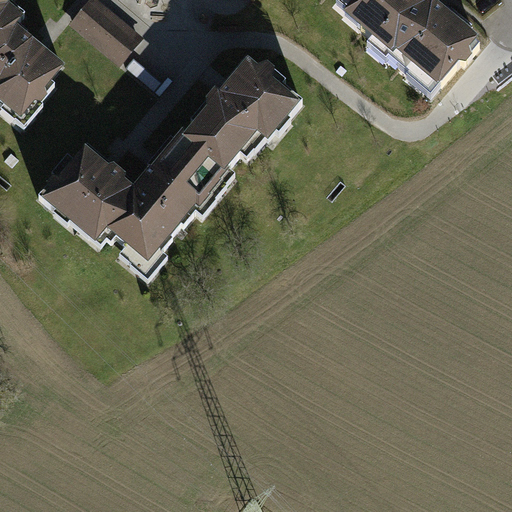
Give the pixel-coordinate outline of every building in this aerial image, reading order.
[(0,0),(0,21),(12,7),(10,6),(14,0),(0,0)] [(347,0),(356,7),(352,12),(366,25),(386,0),(393,0),(397,2),(398,0),(347,0)] [(437,8),(427,0),(398,0),(397,2),(393,0),(386,0),(366,25),(360,31),(392,58),(397,52),(416,68),(413,73),(429,86),(433,82),(441,89),(462,65),(465,68),(479,50),(467,40),(471,36),(446,14),(443,18),(435,11),(437,8)] [(93,2),(73,26),(119,65),(139,41),(93,2)] [(25,18),(12,7),(0,21),(0,105),(5,110),(8,106),(23,119),(36,103),(40,106),(55,89),(48,84),(62,68),(35,45),(32,48),(24,41),(28,37),(17,28),(25,18)] [(195,130),(188,138),(228,173),(258,138),(261,140),(270,130),(273,132),(283,120),(289,124),(303,107),(283,90),(286,87),(267,71),(262,77),(245,63),(221,91),(225,94),(219,101),(215,98),(191,126),(195,130)] [(151,173),(144,182),(159,194),(134,223),(132,221),(116,241),(124,247),(122,250),(149,272),(174,242),(171,240),(181,229),(183,231),(207,203),(204,201),(228,173),(188,138),(182,134),(173,144),(171,142),(147,170),(151,173)] [(56,181),(39,201),(56,214),(60,209),(72,219),(75,215),(111,246),(116,241),(132,221),(134,223),(159,194),(144,182),(136,190),(123,179),(121,182),(111,174),(113,172),(87,151),(74,167),(68,161),(53,178),(56,181)]
